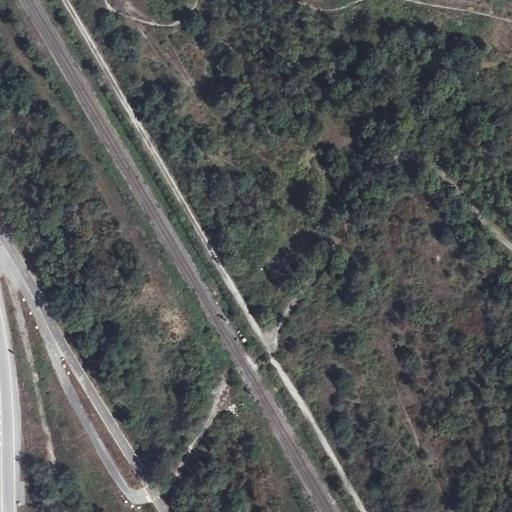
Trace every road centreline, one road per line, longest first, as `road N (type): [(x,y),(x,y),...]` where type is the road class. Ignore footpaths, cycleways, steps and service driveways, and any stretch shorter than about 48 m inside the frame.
road 1 (track): [(362,511),(65,0)]
road 2 (track): [(511,247),(429,159),(411,151),(383,157),(266,347),(154,494)]
road 3 (track): [(0,262),(14,274),(109,469),(137,497),(154,494)]
road 4 (tertiary): [(8,511),(0,344)]
